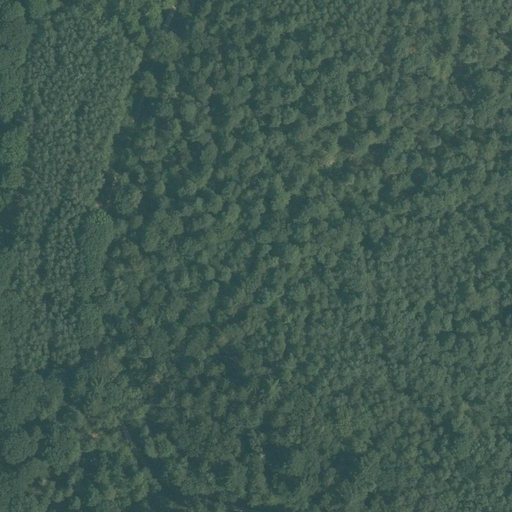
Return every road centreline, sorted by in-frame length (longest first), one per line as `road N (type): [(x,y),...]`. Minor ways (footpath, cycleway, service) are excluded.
road 1 (track): [(177,0),(109,197),(96,283),(113,383),(139,440),(170,471),(318,511)]
road 2 (track): [(2,384),(22,511)]
